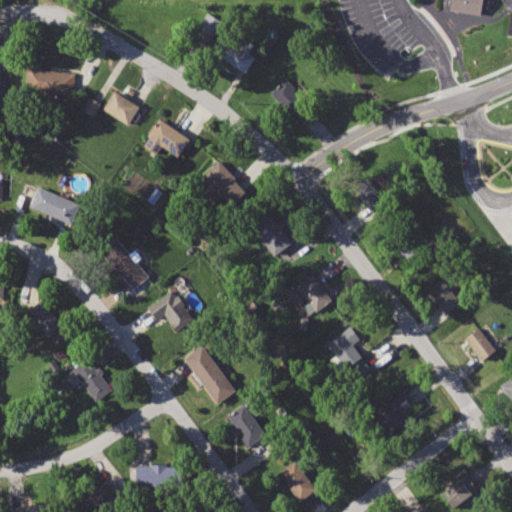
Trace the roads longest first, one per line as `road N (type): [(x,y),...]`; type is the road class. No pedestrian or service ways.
road 1 (residential): [(511,469),(244,124),(112,42)]
road 2 (residential): [(252,511),(89,292),(55,263),(0,241)]
road 3 (residential): [(290,175),(385,124),(511,79)]
road 4 (residential): [(168,400),(83,452),(0,465)]
road 5 (residential): [(349,511),(477,421)]
